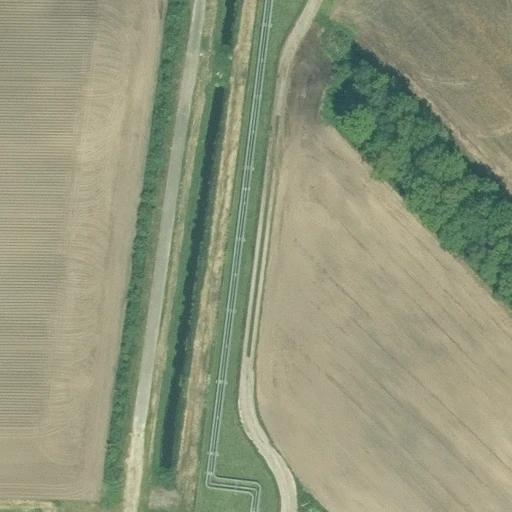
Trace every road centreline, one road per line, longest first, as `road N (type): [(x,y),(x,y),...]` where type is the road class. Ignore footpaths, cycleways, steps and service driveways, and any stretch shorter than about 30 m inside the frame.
road 1 (track): [(316,0),(285,64),(244,395),(250,427),(284,474),(291,511)]
road 2 (unclassified): [(139,435),(199,0)]
